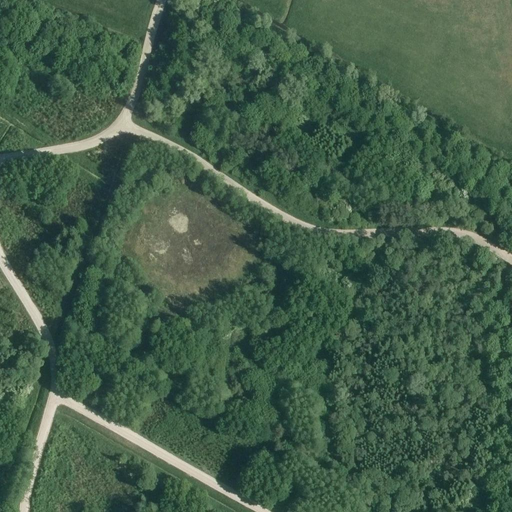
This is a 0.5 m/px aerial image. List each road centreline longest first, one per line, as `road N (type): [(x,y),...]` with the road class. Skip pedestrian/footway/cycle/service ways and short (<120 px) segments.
road 1 (unknown): [(122,126),(335,237),(461,235),(511,259)]
road 2 (track): [(0,254),(52,353),(57,382),(25,511)]
road 3 (track): [(161,0),(122,126),(87,145),(0,160)]
road 4 (track): [(264,511),(56,394)]
